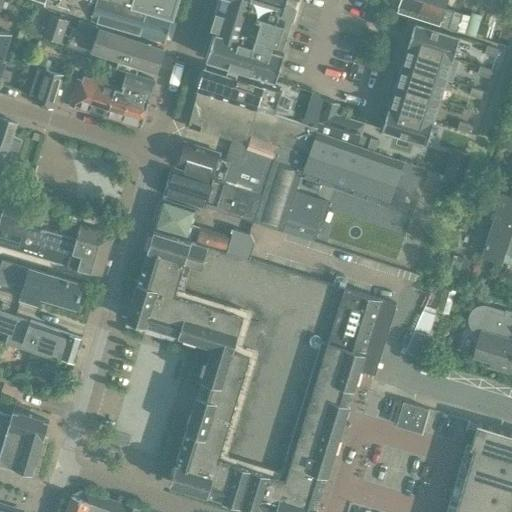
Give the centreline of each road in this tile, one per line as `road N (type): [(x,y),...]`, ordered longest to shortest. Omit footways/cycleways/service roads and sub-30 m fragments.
road 1 (unclassified): [(154,150),(64,469)]
road 2 (residential): [(0,102),(154,150)]
road 3 (unclassified): [(198,0),(154,150)]
road 4 (residential): [(334,0),(314,82),(374,101)]
road 5 (residential): [(64,469),(201,511)]
